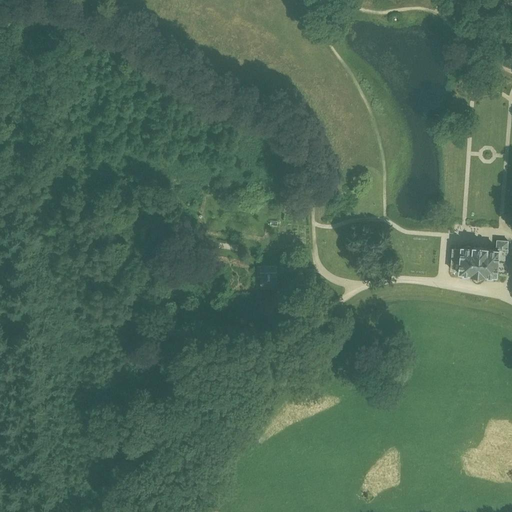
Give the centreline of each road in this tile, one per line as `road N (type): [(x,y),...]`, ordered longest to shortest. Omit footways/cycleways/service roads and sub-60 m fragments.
road 1 (track): [(0,11),(80,13),(254,123),(286,156),(307,198),(317,266),(351,284)]
road 2 (track): [(163,511),(180,462),(238,383),(351,284)]
road 3 (track): [(307,198),(28,176)]
road 4 (track): [(351,284),(389,278),(511,296)]
